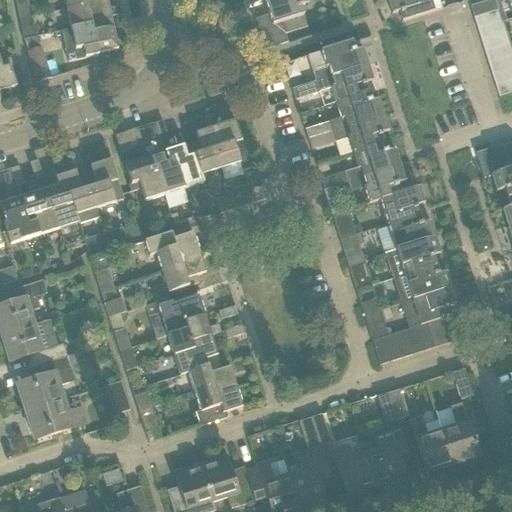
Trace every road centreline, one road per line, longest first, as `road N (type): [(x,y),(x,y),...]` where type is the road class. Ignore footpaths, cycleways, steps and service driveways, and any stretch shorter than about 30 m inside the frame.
road 1 (residential): [(364,381),(303,197),(281,188),(238,61),(216,47),(162,38)]
road 2 (residential): [(364,381),(256,427),(142,459),(83,447),(0,471)]
road 3 (residential): [(0,140),(123,99),(163,65),(162,38)]
road 4 (residential): [(506,448),(481,372),(467,363),(430,363),(364,381)]
road 5 (unknown): [(281,188),(142,218)]
road 6 (residential): [(495,127),(453,9)]
